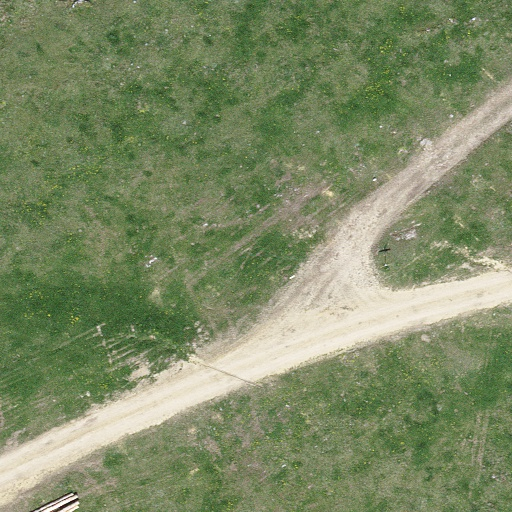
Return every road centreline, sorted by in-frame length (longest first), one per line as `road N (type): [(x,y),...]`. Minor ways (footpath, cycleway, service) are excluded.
road 1 (track): [(0,484),(139,408),(311,345)]
road 2 (track): [(311,345),(363,232),(511,117)]
road 3 (track): [(311,345),(511,297)]
